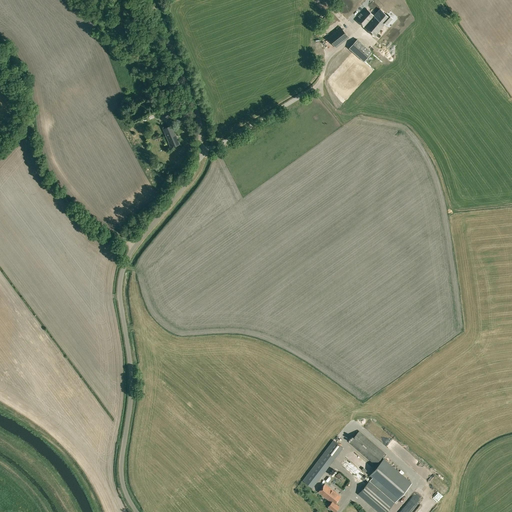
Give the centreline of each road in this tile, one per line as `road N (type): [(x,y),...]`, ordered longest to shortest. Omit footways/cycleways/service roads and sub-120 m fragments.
road 1 (unclassified): [(135,511),(121,473),(130,401),(122,271),(191,176),(199,152),(195,98),(151,0)]
road 2 (track): [(0,405),(62,451),(99,511)]
